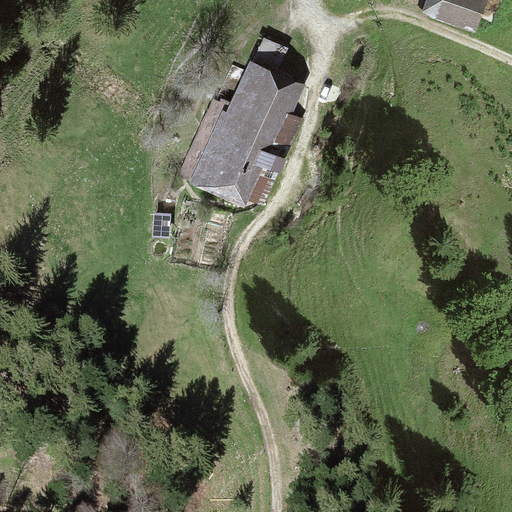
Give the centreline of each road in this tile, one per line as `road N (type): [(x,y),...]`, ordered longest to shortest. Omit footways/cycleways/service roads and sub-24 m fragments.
road 1 (track): [(314,30),(320,78),(308,137),(284,192),(244,239),(226,300),(232,343),(274,439),(286,511)]
road 2 (track): [(314,30),(406,17),(511,60)]
